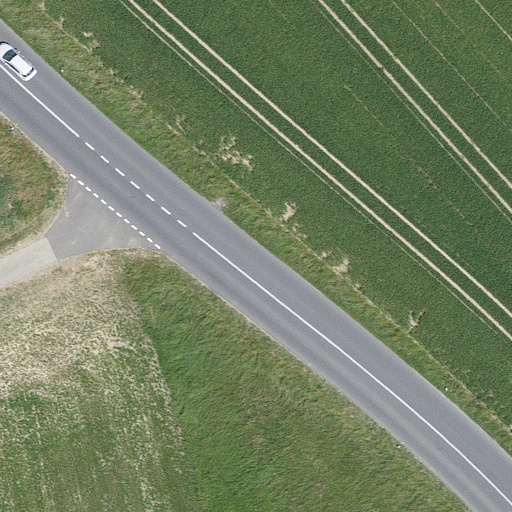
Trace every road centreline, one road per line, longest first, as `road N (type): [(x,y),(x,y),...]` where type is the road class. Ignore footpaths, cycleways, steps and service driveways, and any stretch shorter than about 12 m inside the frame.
road 1 (tertiary): [(511,509),(419,417),(0,63)]
road 2 (track): [(0,271),(152,199)]
